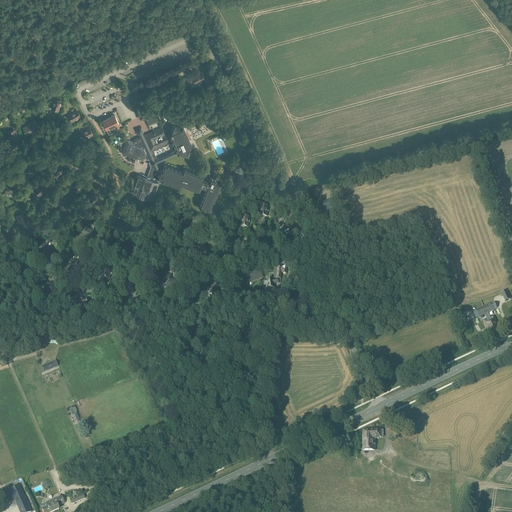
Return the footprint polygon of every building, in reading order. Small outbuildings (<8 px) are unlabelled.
[(196,84),(205,80),(202,73),(191,78),(190,77),(187,78),(190,84),(195,82),(196,84)] [(54,99),(51,109),(58,111),(61,101),(54,99)] [(77,110),(68,116),(72,122),(81,116),(77,110)] [(149,126),(161,121),(159,116),(154,118),(152,113),(145,117),(149,126)] [(111,117),(103,121),(109,135),(118,131),(117,128),(121,127),(115,114),(111,116),(111,117)] [(28,125),(31,132),(37,130),(34,122),(28,125)] [(143,136),(142,133),(143,132),(143,131),(140,132),(138,134),(138,135),(139,134),(141,137),(137,139),(136,139),(134,140),(133,141),(132,145),(131,144),(130,145),(130,146),(130,147),(129,149),(128,152),(127,155),(130,156),(133,157),(137,159),(137,156),(141,157),(144,158),(150,161),(149,163),(149,164),(150,166),(151,167),(149,170),(146,178),(138,175),(135,185),(135,186),(134,187),(133,190),(132,192),(135,193),(135,194),(138,195),(141,196),(140,196),(143,197),(143,196),(147,198),(148,198),(152,200),(152,199),(153,195),(154,194),(154,193),(154,192),(156,188),(158,183),(156,182),(158,178),(162,180),(162,181),(182,188),(184,184),(186,185),(186,186),(199,191),(201,187),(206,189),(199,207),(201,207),(200,208),(204,210),(205,210),(206,210),(206,209),(211,211),(221,184),(216,182),(217,181),(216,180),(215,180),(215,179),(210,177),(208,182),(205,181),(205,180),(202,179),(203,176),(183,168),(182,171),(164,165),(162,170),(160,170),(159,170),(156,164),(157,163),(156,163),(161,161),(163,160),(165,159),(167,159),(167,158),(169,157),(170,158),(172,157),(171,156),(178,153),(178,154),(180,153),(183,154),(188,156),(190,151),(191,148),(192,147),(190,142),(189,141),(187,135),(185,132),(184,129),(183,127),(181,127),(173,124),(170,132),(169,133),(170,135),(172,139),(169,140),(166,133),(165,134),(162,127),(144,135),(143,136)] [(23,127),(26,135),(31,132),(28,125),(23,127)] [(80,133),(83,139),(93,135),(90,128),(80,133)] [(8,133),(12,142),(19,139),(15,130),(8,133)] [(133,141),(134,140),(128,138),(122,153),(127,155),(128,152),(129,149),(130,147),(130,146),(130,145),(131,144),(132,145),(133,141)] [(24,154),(28,160),(33,157),(36,155),(32,149),(24,154)] [(25,162),(29,168),(37,163),(33,157),(28,160),(25,162)] [(58,165),(51,173),(56,178),(63,170),(58,165)] [(3,178),(0,184),(0,186),(6,189),(9,183),(10,180),(3,178)] [(76,180),(73,190),(80,192),(83,182),(76,180)] [(15,186),(9,183),(6,189),(5,192),(12,195),(15,186)] [(34,191),(40,196),(46,188),(41,183),(34,191)] [(92,192),(88,202),(94,205),(99,195),(92,192)] [(56,196),(52,205),(59,208),(61,202),(61,201),(62,199),(56,196)] [(61,201),(61,202),(59,208),(58,210),(65,213),(68,204),(61,201)] [(121,205),(115,214),(122,217),(127,208),(121,205)] [(260,205),(259,216),(266,216),(268,206),(260,205)] [(16,216),(18,222),(26,219),(24,213),(16,216)] [(134,215),(128,224),(134,228),(140,219),(134,215)] [(242,216),(240,226),(248,227),(249,217),(242,216)] [(26,219),(18,222),(20,228),(29,224),(26,219)] [(150,227),(153,232),(161,227),(157,222),(150,227)] [(161,227),(153,232),(157,237),(164,232),(161,227)] [(83,238),(89,240),(92,234),(93,231),(86,229),(83,238)] [(183,233),(178,242),(185,245),(189,236),(183,233)] [(99,237),(92,234),(89,240),(88,243),(95,246),(99,237)] [(36,252),(43,254),(45,248),(46,248),(47,246),(40,243),(36,252)] [(195,252),(202,254),(204,248),(205,245),(198,243),(195,252)] [(120,250),(123,255),(131,249),(127,244),(125,246),(120,250)] [(263,244),(262,254),(269,255),(271,245),(263,244)] [(52,251),(46,248),(45,248),(43,254),(42,257),(49,260),(52,251)] [(211,251),(204,248),(202,254),(201,257),(208,260),(211,251)] [(131,249),(123,255),(127,260),(135,254),(131,249)] [(243,249),(242,259),(249,260),(250,249),(243,249)] [(227,257),(226,268),(233,269),(234,258),(227,257)] [(71,259),(67,268),(74,271),(76,265),(77,265),(78,262),(71,259)] [(77,265),(76,265),(74,271),(73,273),(80,276),(83,267),(77,265)] [(105,267),(102,277),(108,279),(112,269),(105,267)] [(282,268),(277,267),(276,278),(281,278),(281,273),(287,273),(287,267),(282,267),(282,268)] [(247,274),(249,279),(261,274),(259,269),(258,270),(247,274)] [(160,282),(167,285),(169,279),(170,279),(171,276),(164,273),(160,282)] [(126,279),(123,288),(129,290),(132,284),(133,281),(126,279)] [(176,281),(170,279),(169,279),(167,285),(166,287),(173,290),(176,281)] [(279,283),(279,280),(264,281),(265,285),(267,285),(267,289),(274,288),(273,284),(279,283)] [(52,282),(43,287),(46,292),(54,288),(52,282)] [(209,287),(210,294),(212,294),(212,297),(219,296),(219,292),(221,292),(221,290),(227,290),(226,283),(221,283),(221,287),(219,287),(219,286),(212,287),(209,287)] [(132,284),(129,290),(128,293),(135,296),(139,287),(132,284)] [(54,288),(46,292),(49,298),(57,294),(54,288)] [(507,290),(501,293),(502,296),(503,296),(505,301),(511,299),(507,290)] [(484,307),(493,330),(499,327),(494,317),(491,318),(490,318),(490,317),(488,312),(494,310),(494,309),(497,308),(495,303),(491,305),(491,304),(484,307)] [(477,311),(474,312),(476,317),(479,316),(485,314),(487,319),(487,320),(484,321),(488,332),(493,330),(484,307),(477,310),(477,311)] [(455,313),(459,322),(465,319),(462,314),(463,313),(462,310),(455,313)] [(40,334),(35,343),(41,346),(45,337),(40,334)] [(74,421),(79,419),(74,408),(70,410),(74,421)] [(375,450),(375,439),(379,438),(379,437),(383,437),(383,430),(373,431),(363,431),(363,451),(375,450)] [(24,497),(19,486),(8,490),(7,486),(0,489),(0,494),(8,491),(12,500),(14,499),(20,511),(30,511),(27,504),(28,504),(25,497),(24,497)] [(83,494),(78,496),(69,500),(71,504),(85,499),(83,494)] [(42,509),(43,511),(53,511),(59,509),(58,506),(64,503),(61,496),(50,501),(52,504),(47,506),(42,509)]
